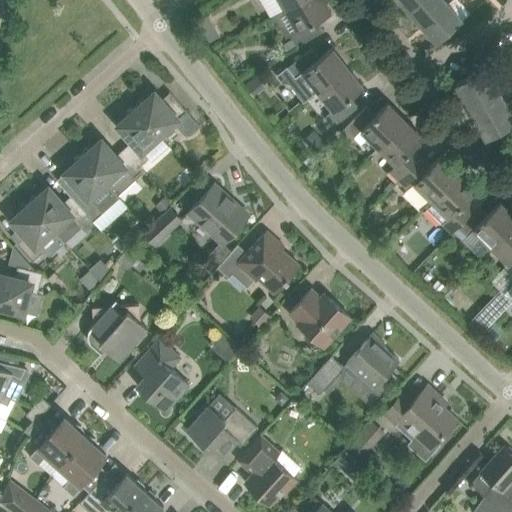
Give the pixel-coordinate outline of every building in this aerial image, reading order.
[(271,0),(279,12),(286,9),(300,0),(271,0)] [(332,11),(325,0),(300,0),(286,9),(298,30),(290,34),(293,39),(297,45),(321,31),(315,20),(332,11)] [(399,0),(409,11),(421,0),(399,0)] [(421,0),(409,11),(422,26),(449,3),(446,0),(421,0)] [(451,0),(449,3),(422,26),(436,42),(463,19),(454,9),(461,2),(459,0),(451,0)] [(297,45),(293,39),(284,44),(288,51),(297,45)] [(318,90),(348,66),(332,47),(317,59),(309,49),(276,74),(282,82),(289,82),(304,101),(318,90)] [(455,83),(465,102),(496,85),(490,74),(498,69),(494,61),(455,83)] [(363,86),(348,66),(318,90),(333,109),(326,115),(334,125),(358,106),(351,96),(363,86)] [(496,85),(465,102),(475,120),(506,103),(500,92),(508,87),(505,81),(496,85)] [(134,106),(163,138),(177,125),(184,133),(188,135),(191,133),(200,125),(170,91),(160,99),(154,92),(144,101),(138,99),(137,103),(134,106)] [(506,103),(475,120),(486,139),(511,123),(511,113),(510,110),(511,108),(511,99),(506,103)] [(361,129),(378,146),(406,119),(388,101),(376,113),(367,104),(346,127),(342,131),(351,140),(361,129)] [(133,139),(124,147),(139,165),(148,157),(141,150),(159,134),(162,138),(163,138),(134,106),(131,108),(127,109),(128,115),(119,124),(133,139)] [(390,170),(399,179),(421,157),(412,148),(423,136),(406,119),(378,146),(396,163),(390,170)] [(322,141),(313,130),(302,138),(312,150),(322,141)] [(81,153),(106,181),(123,166),(133,176),(142,168),(139,165),(124,147),(115,155),(101,140),(91,148),(86,147),(84,150),(81,153)] [(80,187),(71,195),(86,212),(93,220),(120,196),(106,181),(81,153),(78,155),(74,157),(75,162),(66,171),(80,187)] [(425,205),(459,171),(441,154),(430,166),(421,157),(399,179),(408,188),(403,193),(420,210),(425,205)] [(202,164),(193,166),(195,174),(204,172),(202,164)] [(459,171),(425,205),(443,222),(452,231),(458,225),(474,209),(465,200),(477,189),(459,171)] [(214,183),(201,198),(189,212),(223,242),(249,213),(214,183)] [(28,200),(64,242),(83,225),(87,230),(95,222),(93,220),(86,212),(71,195),(62,203),(48,187),(38,196),(32,194),(31,197),(28,200)] [(166,195),(155,204),(162,212),(172,203),(166,195)] [(3,226),(32,261),(45,250),(50,255),(64,242),(28,200),(25,203),(21,204),(22,210),(3,226)] [(479,203),(474,209),(458,225),(467,234),(474,228),(491,245),(511,223),(511,211),(500,200),(489,212),(479,203)] [(171,207),(144,231),(155,243),(182,219),(171,207)] [(502,269),(511,278),(511,277),(511,223),(491,245),(509,262),(502,269)] [(267,229),(253,244),(237,263),(256,280),(259,277),(275,292),(300,264),(282,248),(285,246),(267,229)] [(117,235),(112,240),(121,250),(126,245),(117,235)] [(12,246),(8,263),(18,265),(30,268),(35,269),(13,244),(12,246)] [(122,252),(117,259),(127,268),(135,257),(125,249),(122,252)] [(0,279),(0,304),(23,310),(28,293),(37,295),(38,292),(43,271),(37,270),(35,269),(30,268),(18,265),(16,274),(14,279),(16,279),(15,283),(0,279)] [(53,272),(47,278),(57,289),(63,283),(53,272)] [(101,281),(93,272),(85,280),(92,288),(101,281)] [(351,315),(331,298),(327,302),(311,287),(298,303),(290,312),(299,320),(298,321),(324,345),(351,315)] [(506,303),(497,295),(474,319),(475,320),(472,323),(479,329),(483,325),(484,327),(506,303)] [(91,343),(92,344),(102,353),(107,347),(119,358),(147,327),(141,321),(140,304),(123,304),(116,299),(112,303),(111,302),(109,305),(92,306),(93,324),(91,327),(89,328),(89,330),(88,332),(88,335),(88,337),(89,339),(89,341),(91,343)] [(260,305),(251,316),(261,325),(270,314),(260,305)] [(349,385),(369,403),(385,385),(380,380),(399,359),(383,344),(385,342),(373,331),(347,362),(360,373),(349,385)] [(134,365),(145,375),(152,381),(143,391),(149,396),(150,396),(166,410),(190,383),(171,367),(180,356),(159,338),(134,365)] [(228,341),(219,350),(228,358),(237,349),(228,341)] [(332,354),(308,381),(321,392),(345,366),(332,354)] [(0,390),(3,392),(13,373),(21,377),(26,367),(11,363),(8,369),(0,365),(0,390)] [(402,393),(383,414),(395,424),(399,420),(416,435),(409,443),(426,458),(439,443),(436,440),(456,417),(436,399),(440,395),(428,384),(412,402),(402,393)] [(282,389),(275,397),(283,405),(291,397),(282,389)] [(3,392),(0,390),(0,399),(8,404),(11,396),(3,392)] [(26,414),(33,420),(35,421),(38,418),(51,404),(42,396),(26,414)] [(224,456),(238,440),(242,444),(258,427),(236,407),(225,419),(209,404),(187,429),(203,444),(208,439),(212,443),(211,444),(224,456)] [(75,425),(65,416),(30,455),(38,463),(47,454),(59,465),(85,435),(82,432),(83,431),(81,427),(76,425),(75,425)] [(43,422),(38,418),(35,421),(33,420),(24,430),(32,434),(43,422)] [(385,431),(372,420),(351,444),(364,455),(385,431)] [(252,444),(239,459),(253,472),(245,481),(270,504),(283,489),(286,491),(297,479),(293,475),(301,466),(282,449),(280,451),(261,434),(252,444)] [(88,437),(85,435),(59,465),(72,476),(63,486),(73,495),(83,484),(80,482),(106,454),(97,445),(97,444),(94,440),(90,437),(88,437)] [(478,511),(497,511),(511,495),(511,447),(509,445),(507,447),(504,444),(481,470),(494,482),(484,495),(490,500),(478,511)] [(107,471),(80,501),(91,511),(104,511),(105,511),(104,511),(123,511),(145,488),(143,487),(143,485),(138,480),(136,480),(126,472),(118,480),(107,471)] [(0,500),(15,511),(28,511),(36,501),(9,480),(0,500)] [(147,490),(145,488),(123,511),(157,511),(164,505),(155,497),(155,495),(150,490),(147,490)] [(511,511),(511,495),(497,511),(511,511)] [(50,511),(36,501),(28,511),(50,511)] [(351,511),(349,510),(347,511),(332,511),(322,503),(314,511),(351,511)]
